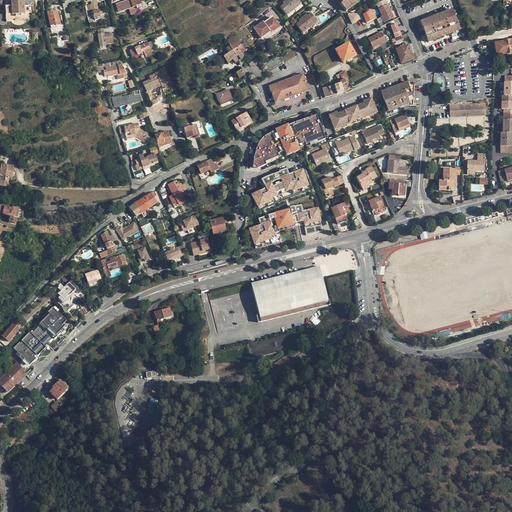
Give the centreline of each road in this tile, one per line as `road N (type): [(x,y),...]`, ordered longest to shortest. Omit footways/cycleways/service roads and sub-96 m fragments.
road 1 (secondary): [(98,320),(197,279),(360,237)]
road 2 (residential): [(242,139),(227,254),(132,283),(98,320)]
road 3 (residential): [(247,511),(317,450),(351,351),(370,322)]
road 4 (unclassified): [(164,381),(273,377),(368,314)]
road 5 (residential): [(124,201),(0,332)]
road 6 (residential): [(421,139),(348,172),(367,235)]
road 7 (secondary): [(0,415),(98,320)]
road 8 (residential): [(242,139),(124,201)]
road 9 (residential): [(0,202),(124,201)]
